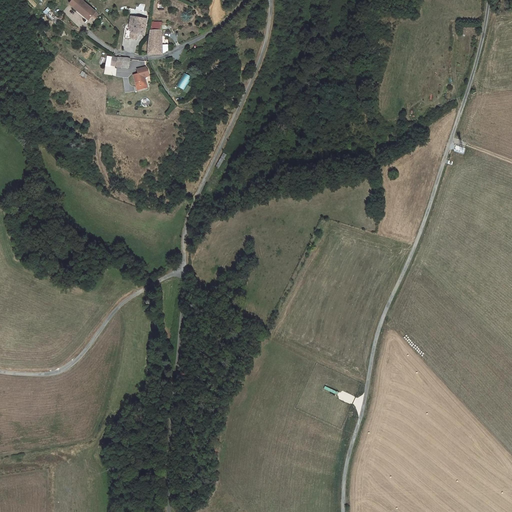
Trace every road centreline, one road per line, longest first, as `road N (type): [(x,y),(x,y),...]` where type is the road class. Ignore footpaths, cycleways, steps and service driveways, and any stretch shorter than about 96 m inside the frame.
road 1 (unclassified): [(343,511),(373,344),(451,139),(489,0)]
road 2 (residential): [(183,272),(186,222),(261,51),(268,0)]
road 3 (unclassified): [(183,272),(169,511)]
road 4 (unclassified): [(0,371),(64,370),(121,304),(183,272)]
road 5 (residential): [(244,0),(211,30),(162,56),(115,51),(86,32)]
